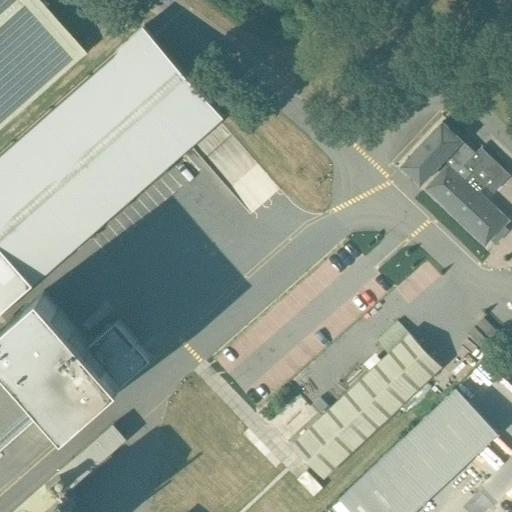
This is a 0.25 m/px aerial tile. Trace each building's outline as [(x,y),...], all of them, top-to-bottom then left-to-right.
[(0,0),(0,126),(85,52),(38,0),(0,0)] [(0,152),(0,242),(35,282),(220,120),(223,118),(225,116),(187,74),(145,26),(0,152)] [(481,148),(476,154),(443,123),(401,167),(421,186),(444,161),(449,165),(425,190),(486,246),(509,221),(479,192),(485,185),(494,193),(510,176),(481,148)] [(0,313),(35,282),(0,242),(0,313)] [(214,356),(257,406),(359,319),(345,303),(335,312),(320,295),(318,297),(303,280),(214,356)] [(0,329),(0,353),(68,431),(153,358),(118,319),(90,344),(44,291),(0,329)] [(291,444),(325,479),(443,367),(410,333),(398,320),(377,339),(389,352),(291,444)] [(459,386),(480,408),(492,397),(470,375),(459,386)] [(340,498),(353,511),(414,511),(499,432),(458,388),(340,498)] [(73,511),(60,496),(127,438),(114,424),(12,511),(73,511)] [(180,488),(181,463),(156,462),(155,487),(180,488)] [(155,498),(156,510),(179,510),(179,497),(155,498)]
